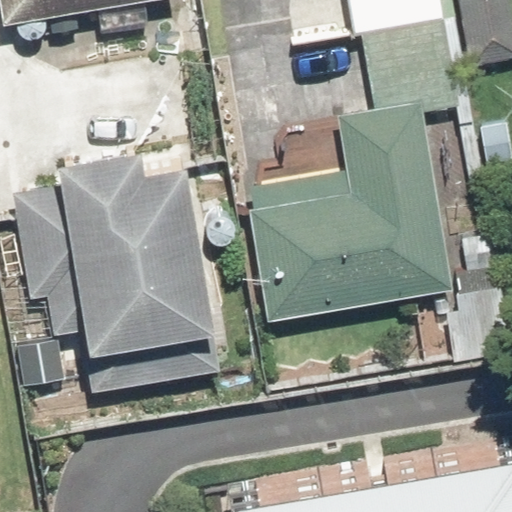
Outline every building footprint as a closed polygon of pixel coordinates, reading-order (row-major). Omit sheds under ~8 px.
[(65,0),(18,0),(20,8),(65,0)] [(352,0),(357,25),(372,22),(378,58),(268,79),(285,167),(259,171),(283,304),(461,270),(433,118),(486,108),(465,0),(352,0)] [(511,0),(473,0),(482,54),(511,48),(511,0)] [(76,137),(83,174),(26,185),(39,255),(96,244),(110,321),(233,299),(202,135),(161,143),(157,122),(76,137)] [(511,511),(511,441),(229,478),(233,511),(511,511)]
